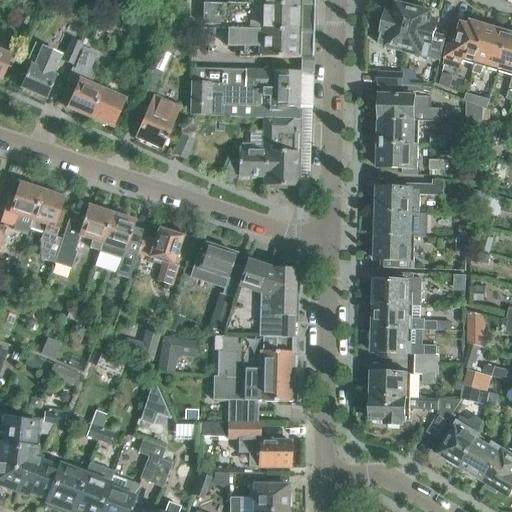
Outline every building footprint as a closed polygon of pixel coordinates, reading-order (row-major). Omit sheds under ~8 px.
[(174,2),(143,1),(143,2),(170,3),(169,27),(188,28),(189,3),(174,2)] [(300,5),(222,3),(203,2),(203,24),(211,24),(211,27),(228,28),(227,29),(299,31),(300,5)] [(404,55),(416,6),(402,2),(401,5),(397,4),(396,9),(388,7),(380,38),(383,38),(380,49),(404,55)] [(428,9),(416,6),(404,55),(428,60),(428,59),(440,62),(446,37),(434,34),(438,21),(429,18),(430,12),(428,11),(428,9)] [(365,31),(374,31),(374,18),(365,18),(365,31)] [(444,60),(443,66),(460,71),(463,61),(475,65),(486,26),(471,22),(470,25),(462,23),(455,47),(449,45),(444,60)] [(509,33),(486,26),(475,65),(472,74),(481,77),(484,67),(498,71),(509,33)] [(215,28),(211,27),(203,27),(202,42),(204,44),(214,45),(215,28)] [(299,58),(299,31),(227,29),(227,45),(240,46),(240,56),(299,58)] [(168,42),(174,45),(180,47),(186,35),(174,30),(168,42)] [(511,33),(509,33),(498,71),(511,75),(511,78),(506,100),(511,101),(511,33)] [(72,65),(80,48),(81,47),(82,44),(71,39),(61,61),(72,65)] [(26,62),(29,63),(19,86),(45,98),(56,74),(52,72),(60,55),(60,54),(35,43),(26,62)] [(88,118),(101,87),(107,75),(87,67),(94,53),(81,47),(80,48),(72,65),(72,67),(68,77),(77,81),(65,108),(88,118)] [(0,78),(11,55),(0,49),(0,78)] [(151,100),(135,138),(133,139),(161,151),(180,107),(164,101),(153,96),(171,55),(160,50),(145,85),(140,95),(151,100)] [(190,69),(189,115),(222,117),(262,119),(272,119),(298,120),(299,71),(273,70),(244,70),(244,71),(190,69)] [(403,86),(416,86),(415,70),(403,70),(403,86)] [(379,74),(378,87),(403,87),(403,74),(379,74)] [(452,77),(442,74),(438,86),(449,89),(452,77)] [(132,80),(127,90),(140,96),(140,95),(145,85),(132,80)] [(101,87),(88,118),(112,128),(125,98),(101,87)] [(378,87),(379,87),(378,95),(381,95),(381,108),(380,121),(419,121),(442,122),(442,110),(431,110),(432,98),(431,98),(431,89),(421,88),(403,87),(378,87)] [(464,101),(466,102),(483,109),(486,111),(490,101),(466,94),(464,101)] [(483,109),(466,102),(465,124),(482,124),(483,109)] [(298,120),(272,119),(262,119),(262,132),(261,148),(264,148),(263,178),(265,178),(265,185),(297,186),(298,120)] [(380,138),(380,144),(418,145),(418,139),(419,122),(442,123),(442,122),(419,121),(380,121),(380,138)] [(264,148),(261,148),(262,132),(250,131),(249,144),(240,144),(240,148),(238,148),(237,161),(230,161),(221,180),(234,186),(236,183),(235,182),(237,177),(263,178),(264,148)] [(172,155),(184,160),(185,160),(193,141),(181,136),(172,155)] [(445,147),(445,137),(430,136),(429,147),(445,147)] [(380,144),(379,168),(417,169),(418,145),(380,144)] [(444,177),(444,161),(429,161),(429,177),(444,177)] [(378,214),(416,215),(420,215),(420,196),(443,197),(443,181),(432,181),(432,185),(402,185),(402,189),(379,189),(378,214)] [(12,201),(7,200),(0,220),(0,223),(15,228),(15,226),(13,225),(16,217),(30,221),(42,190),(19,182),(12,201)] [(59,215),(65,198),(42,190),(30,221),(28,228),(42,233),(40,240),(46,242),(40,259),(54,264),(56,256),(60,245),(54,243),(63,216),(59,215)] [(88,205),(82,224),(77,222),(75,231),(65,228),(60,245),(56,256),(54,264),(71,269),(77,252),(75,252),(80,238),(92,242),(89,248),(99,252),(112,213),(88,205)] [(120,259),(115,275),(129,279),(138,252),(126,248),(135,221),(112,213),(99,252),(120,259)] [(416,225),(416,215),(378,214),(377,236),(411,237),(412,225),(416,225)] [(466,228),(459,227),(458,238),(466,239),(466,228)] [(155,281),(164,284),(171,286),(177,266),(172,264),(182,236),(157,228),(153,239),(143,236),(138,253),(162,261),(155,281)] [(385,261),(384,269),(419,270),(419,262),(415,262),(416,237),(411,237),(377,236),(377,261),(385,261)] [(489,254),(494,239),(483,236),(482,239),(475,237),(471,248),(489,254)] [(456,239),(455,250),(465,250),(466,239),(456,239)] [(225,283),(222,294),(233,298),(243,267),(232,263),(235,253),(205,243),(196,270),(211,275),(211,279),(225,283)] [(488,266),(490,256),(478,254),(476,263),(488,266)] [(246,259),(243,267),(233,298),(220,337),(291,339),(292,339),(293,316),(294,268),(275,268),(246,259)] [(413,307),(417,307),(421,307),(421,280),(413,280),(413,275),(401,274),(401,282),(376,281),(375,307),(413,308),(413,307)] [(9,289),(7,289),(2,302),(10,304),(15,288),(9,286),(9,289)] [(473,302),(484,302),(485,290),(474,290),(473,302)] [(27,314),(34,316),(38,304),(32,302),(27,314)] [(417,307),(413,307),(413,308),(375,307),(374,331),(412,332),(413,320),(416,320),(417,307)] [(0,336),(7,339),(15,315),(1,311),(0,314),(0,336)] [(183,318),(172,314),(167,329),(178,333),(183,318)] [(437,332),(437,322),(424,322),(423,331),(437,332)] [(161,335),(145,330),(141,344),(128,340),(124,355),(152,363),(161,335)] [(414,356),(414,365),(439,366),(439,356),(436,355),(436,347),(423,346),(423,333),(412,332),(374,331),(373,354),(414,356)] [(193,359),(196,342),(164,337),(159,371),(174,373),(177,356),(193,359)] [(226,423),(257,423),(257,402),(291,403),(292,352),(290,352),(291,339),(220,337),(219,337),(219,350),(216,350),(216,377),(218,377),(217,401),(226,401),(226,423)] [(45,341),(39,356),(53,362),(59,347),(45,341)] [(463,368),(475,372),(482,349),(470,345),(463,368)] [(125,365),(101,355),(96,368),(119,378),(125,365)] [(39,370),(42,361),(27,356),(24,365),(39,370)] [(72,383),(77,372),(54,363),(49,374),(72,383)] [(439,366),(414,365),(414,375),(422,376),(422,384),(435,385),(435,376),(438,376),(439,366)] [(482,374),(491,377),(494,368),(485,365),(482,374)] [(505,381),(508,371),(494,368),(492,378),(505,381)] [(488,392),(491,379),(468,373),(464,385),(488,392)] [(411,375),(373,374),(372,397),(407,399),(408,386),(411,386),(411,375)] [(153,380),(140,419),(152,423),(155,412),(169,417),(153,380)] [(478,405),(488,407),(492,394),(481,391),(478,405)] [(499,396),(492,394),(488,407),(495,409),(499,396)] [(372,397),(371,420),(387,421),(387,426),(403,427),(404,422),(410,422),(410,410),(438,411),(438,416),(427,434),(436,439),(460,401),(407,399),(372,397)] [(186,420),(198,420),(198,410),(186,410),(186,420)] [(43,413),(43,417),(42,421),(42,422),(47,422),(55,423),(56,411),(50,411),(50,414),(43,413)] [(64,412),(56,411),(55,423),(63,424),(64,412)] [(25,418),(25,421),(15,420),(15,417),(13,417),(1,415),(1,417),(0,423),(0,434),(2,435),(1,445),(29,448),(33,448),(35,432),(38,433),(39,433),(40,420),(25,418)] [(459,423),(440,453),(449,459),(447,461),(457,467),(458,464),(461,466),(480,436),(483,423),(476,418),(469,422),(462,418),(459,423)] [(90,425),(85,437),(96,441),(101,429),(103,424),(96,421),(94,426),(90,425)] [(226,436),(226,423),(198,422),(198,436),(226,436)] [(248,465),(290,465),(290,441),(270,441),(270,438),(259,438),(259,423),(257,423),(226,423),(226,436),(226,440),(238,440),(238,451),(248,451),(248,465)] [(105,444),(109,446),(113,433),(109,432),(101,429),(96,441),(101,443),(105,444)] [(480,436),(461,466),(468,471),(467,473),(476,479),(478,476),(485,481),(504,451),(480,436)] [(140,478),(152,483),(161,460),(165,449),(142,441),(138,451),(149,455),(140,478)] [(27,467),(29,448),(1,445),(0,444),(0,485),(18,492),(27,467)] [(487,483),(485,487),(496,494),(498,490),(509,497),(511,492),(511,456),(504,451),(485,481),(487,483)] [(27,467),(18,492),(25,495),(27,491),(48,499),(60,469),(38,460),(35,470),(27,467)] [(161,460),(152,483),(163,487),(172,464),(161,460)] [(85,473),(71,511),(99,511),(110,482),(114,471),(89,462),(85,473)] [(62,464),(60,469),(48,499),(45,505),(62,511),(64,509),(71,511),(85,473),(62,464)] [(203,500),(211,478),(200,474),(192,495),(203,500)] [(124,487),(110,482),(99,511),(125,511),(128,507),(131,508),(139,486),(126,481),(124,487)] [(253,509),(287,510),(287,485),(250,484),(249,486),(248,486),(248,497),(253,497),(253,509)] [(238,498),(229,498),(229,510),(238,510),(238,498)] [(146,511),(178,511),(180,508),(169,503),(165,511),(158,511),(148,508),(146,511)]
